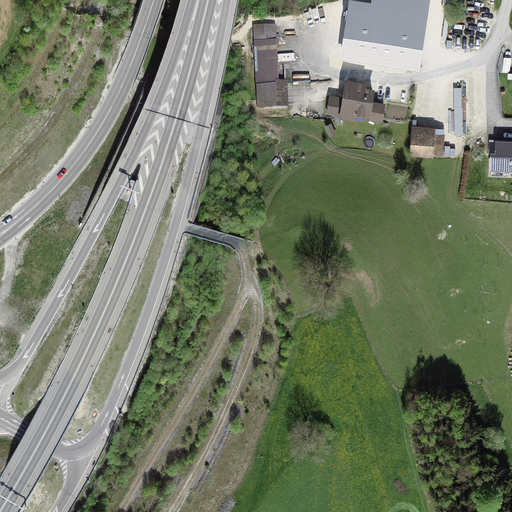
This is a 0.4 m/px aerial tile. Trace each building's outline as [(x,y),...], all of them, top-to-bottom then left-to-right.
[(417,67),(425,11),(376,4),(374,13),(350,9),(343,56),(417,67)] [(254,27),(255,55),(276,54),(275,26),(254,27)] [(278,84),(276,54),(255,55),(257,85),(278,84)] [(363,89),(364,85),(347,82),(345,98),(330,96),(327,113),(342,116),(343,108),(354,110),(354,113),(367,115),(366,118),(381,120),(383,105),(370,102),(372,90),(363,89)] [(433,134),(411,133),(410,154),(441,155),(442,136),(433,135),(433,134)] [(511,143),(497,142),(497,154),(492,154),(492,167),(511,168),(511,167),(511,143)]
